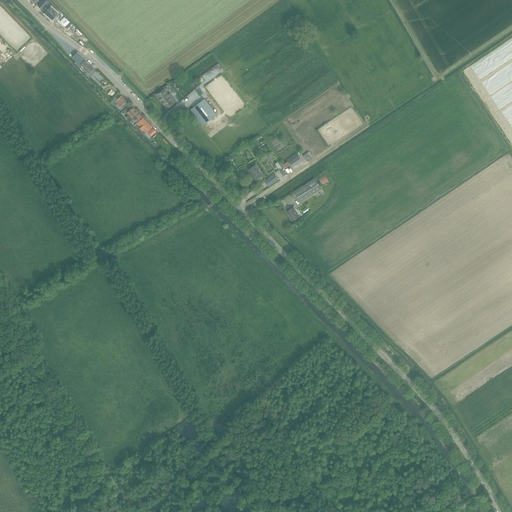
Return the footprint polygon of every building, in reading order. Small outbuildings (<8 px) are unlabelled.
[(41,8),(45,4),(47,2),(43,0),(42,0),(41,1),(39,3),(37,5),(41,8)] [(52,20),(54,17),(56,15),(49,8),(45,13),(52,20)] [(89,74),(90,72),(94,68),(77,52),(74,55),(72,58),(89,74)] [(194,85),(193,84),(188,87),(192,93),(200,88),(198,83),(194,85)] [(190,96),(192,94),(188,88),(184,91),(183,89),(177,94),(180,99),(187,93),(190,96)] [(166,108),(171,105),(176,101),(170,93),(167,95),(163,90),(156,94),(166,108)] [(116,96),(111,101),(115,106),(118,103),(120,107),(122,105),(123,105),(126,101),(121,96),(118,99),(116,96)] [(204,99),(191,109),(203,125),(216,115),(204,99)] [(136,123),(139,120),(142,117),(133,107),(126,113),(132,119),(132,118),(136,123)] [(143,117),(137,123),(141,127),(140,128),(143,131),(144,130),(146,133),(152,127),(143,117)] [(153,128),(149,132),(148,133),(149,133),(147,135),(149,137),(151,135),(152,136),(156,132),(153,128)] [(293,167),(302,161),(298,156),(289,162),(293,167)] [(256,180),(260,177),(262,175),(256,165),(249,169),(256,180)] [(264,180),(268,186),(278,180),(274,174),(264,180)] [(317,178),(323,186),(329,183),(324,174),(317,178)] [(322,189),(315,178),(294,192),(301,202),(322,189)] [(299,217),(293,207),(287,211),(293,221),(299,217)]
